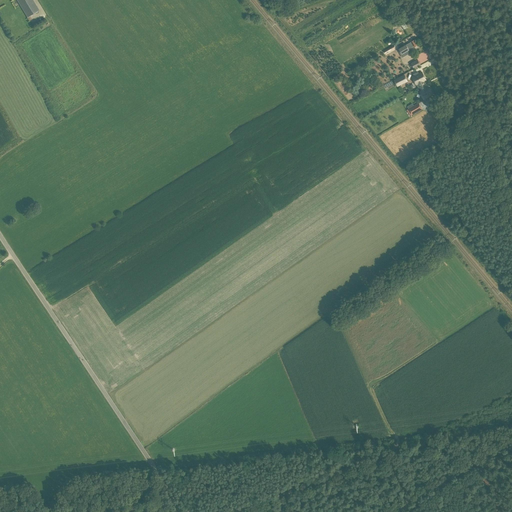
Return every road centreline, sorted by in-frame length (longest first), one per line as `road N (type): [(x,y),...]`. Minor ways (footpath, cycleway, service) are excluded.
road 1 (unclassified): [(176,511),(0,235)]
road 2 (track): [(240,511),(393,451)]
road 3 (unclassified): [(470,116),(392,0)]
